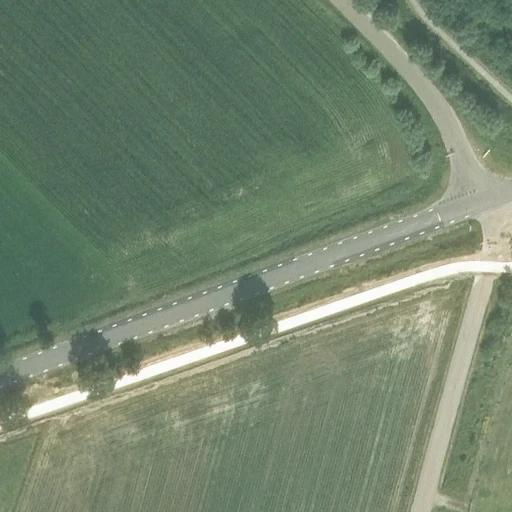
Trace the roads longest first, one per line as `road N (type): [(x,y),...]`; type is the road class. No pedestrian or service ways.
road 1 (tertiary): [(0,376),(489,199)]
road 2 (track): [(488,266),(421,511)]
road 3 (unclassified): [(489,199),(436,105),(344,0)]
